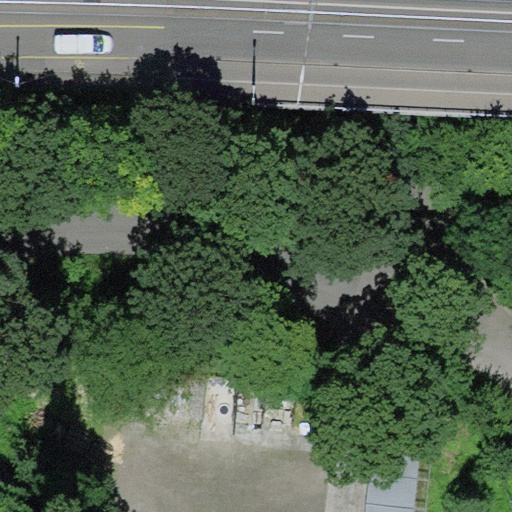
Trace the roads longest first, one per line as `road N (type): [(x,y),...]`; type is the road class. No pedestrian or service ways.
road 1 (primary): [(0,43),(238,37),(511,51)]
road 2 (residential): [(368,302),(216,247),(0,237)]
